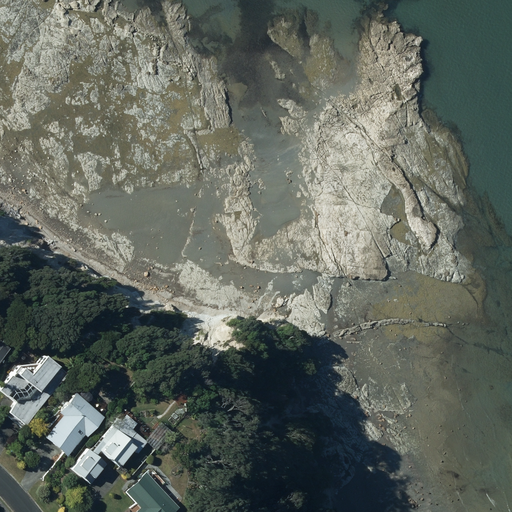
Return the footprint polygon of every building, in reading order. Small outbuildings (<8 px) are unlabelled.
[(0,383),(0,388),(14,399),(4,412),(21,426),(65,371),(56,364),(57,362),(43,350),(28,369),(20,362),(14,369),(13,368),(0,383)] [(57,408),(61,412),(43,433),(65,453),(83,432),(85,434),(103,414),(73,389),(57,408)] [(100,440),(95,446),(118,465),(131,449),(135,452),(143,442),(114,418),(97,438),(100,440)] [(161,422),(146,442),(157,450),(172,430),(161,422)] [(74,468),(88,481),(100,468),(85,455),(74,468)] [(123,488),(138,504),(129,511),(171,511),(178,505),(144,469),(123,488)]
